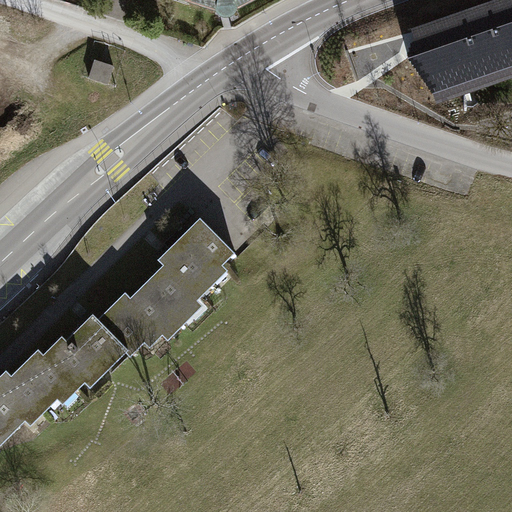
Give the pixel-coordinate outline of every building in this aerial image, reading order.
[(189,0),(228,13),(252,0),(189,0)] [(511,0),(414,34),(439,107),(511,82),(511,0)] [(96,62),(90,79),(109,85),(114,68),(105,65),(96,62)] [(162,265),(129,297),(158,327),(169,338),(189,318),(184,313),(214,283),(209,278),(235,252),(200,217),(157,259),(162,265)] [(61,335),(42,353),(72,384),(77,390),(97,371),(101,376),(127,351),(130,354),(158,327),(129,297),(124,292),(97,319),(92,313),(65,339),(61,335)] [(5,369),(0,374),(0,442),(37,407),(42,413),(72,384),(42,353),(37,348),(10,374),(5,369)]
